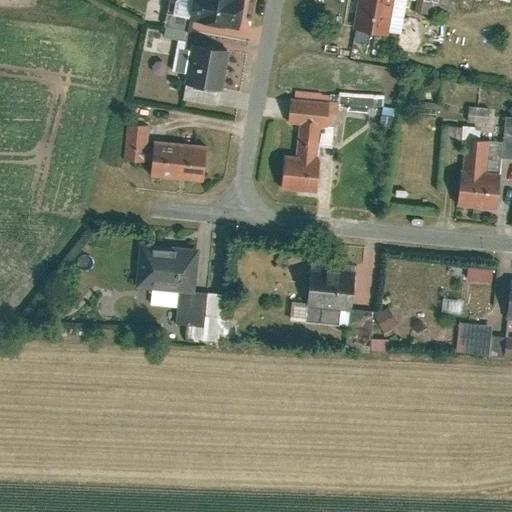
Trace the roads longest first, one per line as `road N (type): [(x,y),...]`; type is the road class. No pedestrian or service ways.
road 1 (residential): [(239,219),(511,248)]
road 2 (residential): [(276,0),(239,219)]
